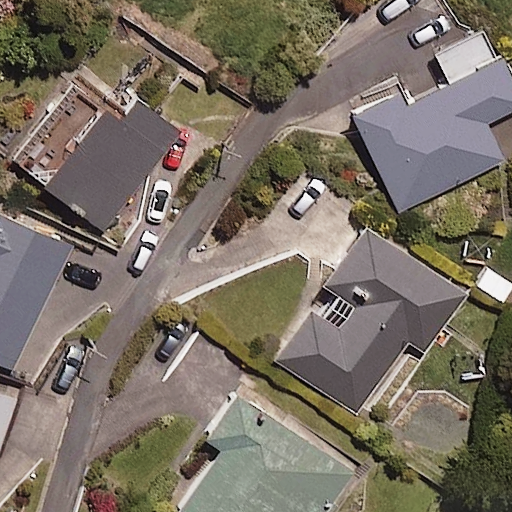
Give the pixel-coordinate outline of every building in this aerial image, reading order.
[(511,100),(511,68),(488,20),(436,46),(449,73),(407,94),(397,73),(347,98),(400,205),(504,154),(485,114),(511,100)] [(106,93),(42,175),(104,224),(180,126),(134,90),(122,106),(106,93)] [(0,355),(13,362),(72,234),(0,200),(0,355)] [(317,300),(313,297),(274,350),(355,410),(409,337),(423,347),(467,288),(365,214),(322,273),(331,280),(317,300)] [(322,511),(356,465),(237,381),(206,425),(222,437),(176,501),(191,511),(322,511)] [(0,439),(16,391),(0,385),(0,439)]
